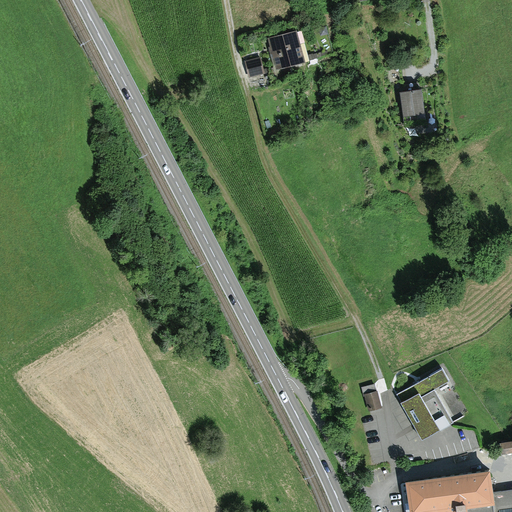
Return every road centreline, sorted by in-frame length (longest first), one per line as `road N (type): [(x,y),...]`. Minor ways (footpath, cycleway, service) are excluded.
road 1 (primary): [(80,0),(340,511)]
road 2 (track): [(381,380),(360,323),(267,162),(238,64)]
